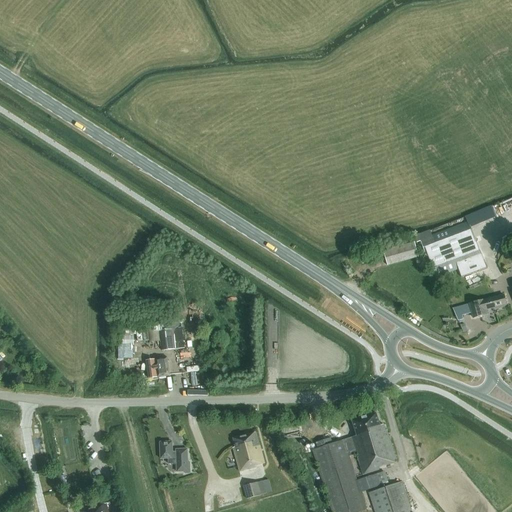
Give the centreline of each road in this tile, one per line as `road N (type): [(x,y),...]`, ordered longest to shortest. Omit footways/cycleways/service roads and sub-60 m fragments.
road 1 (primary): [(338,288),(0,72)]
road 2 (tertiary): [(0,395),(93,402),(309,397),(384,383)]
